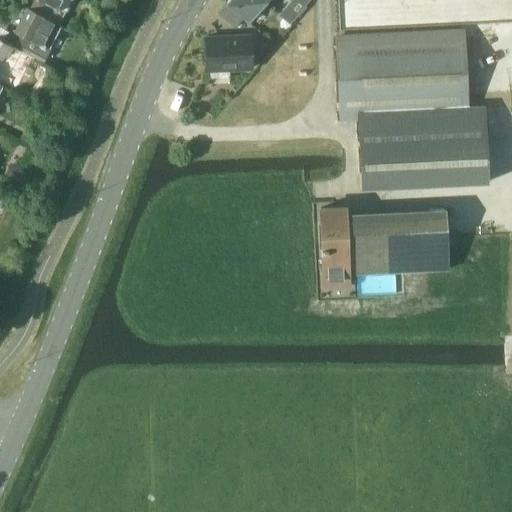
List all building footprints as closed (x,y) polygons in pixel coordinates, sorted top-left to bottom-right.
[(32,0),(28,8),(56,22),(58,19),(60,20),(64,12),(66,12),(72,0),(32,0)] [(266,0),(230,0),(227,4),(242,17),(249,22),(266,0)] [(290,0),(280,13),(291,21),(308,0),(290,0)] [(511,0),(377,0),(378,8),(364,8),(347,9),(347,22),(511,15),(511,0)] [(219,14),(235,27),(242,17),(227,4),(219,14)] [(26,7),(13,32),(19,35),(13,46),(22,50),(22,51),(37,59),(40,54),(45,57),(62,26),(55,23),(56,22),(28,8),(26,7)] [(358,118),(361,188),(486,183),(483,112),(465,113),(462,30),(336,36),(340,119),(358,118)] [(249,35),(204,37),(206,69),(251,68),(249,35)] [(0,83),(1,85),(7,87),(9,83),(12,85),(16,77),(10,74),(22,51),(22,50),(13,46),(0,38),(0,83)] [(344,213),(344,206),(319,207),(321,246),(320,246),(320,254),(325,253),(327,287),(348,286),(347,273),(448,268),(445,208),(344,213)]
